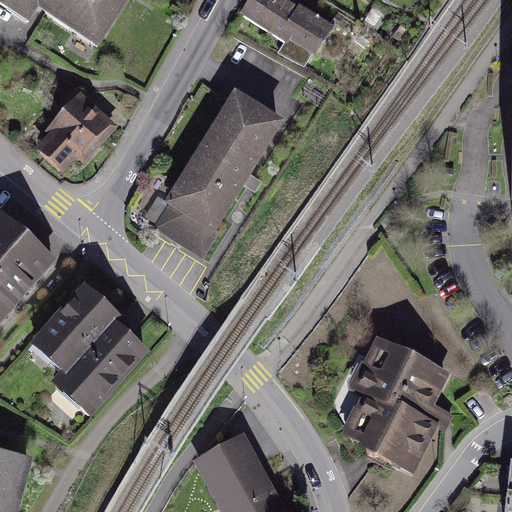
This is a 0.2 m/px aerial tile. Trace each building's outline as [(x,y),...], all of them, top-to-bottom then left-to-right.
[(0,0),(0,4),(26,21),(36,5),(98,45),(126,0),(0,0)] [(339,34),(282,0),(258,0),(245,23),(318,67),(339,34)] [(111,128),(77,99),(46,137),(80,165),(111,128)] [(272,133),(221,103),(156,213),(171,222),(159,241),(204,267),(221,238),(212,233),(272,133)] [(0,327),(54,264),(0,219),(0,327)] [(30,345),(59,371),(51,380),(92,418),(149,355),(111,321),(118,314),(84,284),(30,345)] [(447,386),(365,346),(343,393),(357,400),(336,445),(413,482),(434,438),(448,445),(459,423),(435,412),(447,386)] [(281,511),(246,444),(201,467),(224,511),(281,511)] [(0,511),(19,511),(31,465),(0,457),(0,511)] [(511,511),(511,466),(510,467),(503,511),(511,511)]
